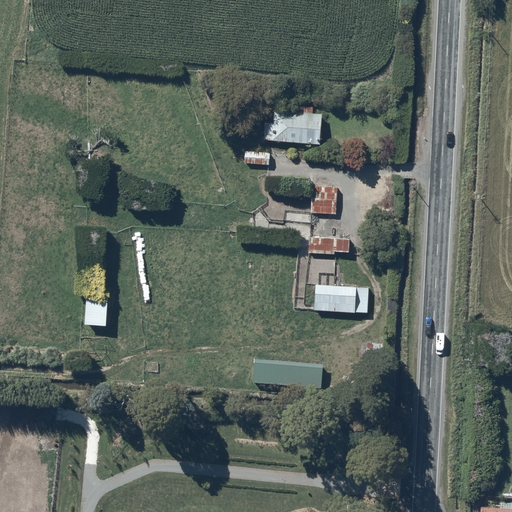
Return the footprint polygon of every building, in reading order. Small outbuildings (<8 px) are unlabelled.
[(272,110),(271,120),(265,119),(264,139),(319,144),(321,115),(272,110)] [(266,163),(268,153),(246,149),(244,160),(266,163)] [(333,213),(334,189),(313,188),(312,212),(333,213)] [(346,252),(348,240),(336,238),(334,250),(346,252)] [(367,288),(314,284),(312,309),(365,312),(367,288)] [(85,292),(84,322),(105,323),(106,293),(85,292)] [(250,358),(248,380),(321,386),(323,364),(250,358)]
